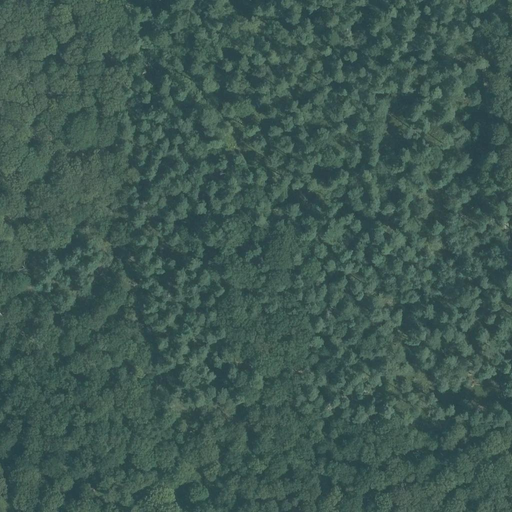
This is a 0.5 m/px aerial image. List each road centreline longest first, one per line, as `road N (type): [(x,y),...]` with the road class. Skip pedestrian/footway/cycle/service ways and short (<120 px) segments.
road 1 (track): [(467,0),(511,318)]
road 2 (track): [(0,322),(94,370),(190,434),(204,475),(205,511)]
